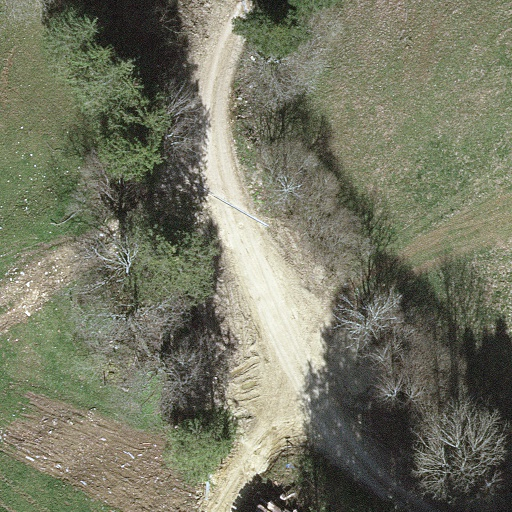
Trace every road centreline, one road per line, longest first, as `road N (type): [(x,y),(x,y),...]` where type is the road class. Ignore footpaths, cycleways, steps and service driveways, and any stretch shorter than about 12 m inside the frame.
road 1 (track): [(429,511),(310,380),(212,167),(196,58),(216,0)]
road 2 (track): [(310,380),(236,511)]
